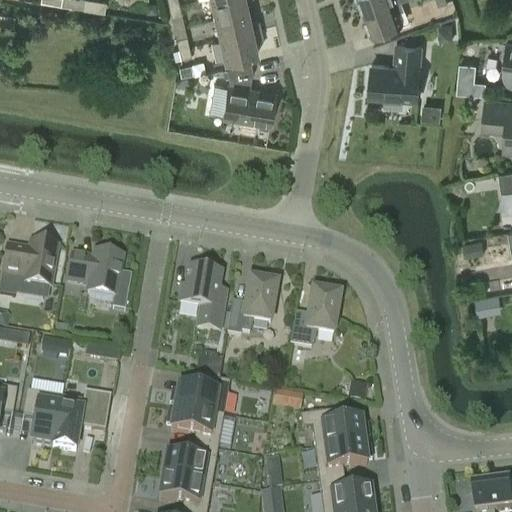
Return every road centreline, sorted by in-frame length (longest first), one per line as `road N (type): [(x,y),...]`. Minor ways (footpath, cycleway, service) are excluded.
road 1 (residential): [(117,509),(164,214)]
road 2 (unclassified): [(420,439),(374,276),(329,243),(292,233)]
road 3 (residential): [(292,233),(307,113),(304,0)]
road 4 (unclassified): [(164,214),(0,185)]
road 5 (unclassified): [(292,233),(164,214)]
